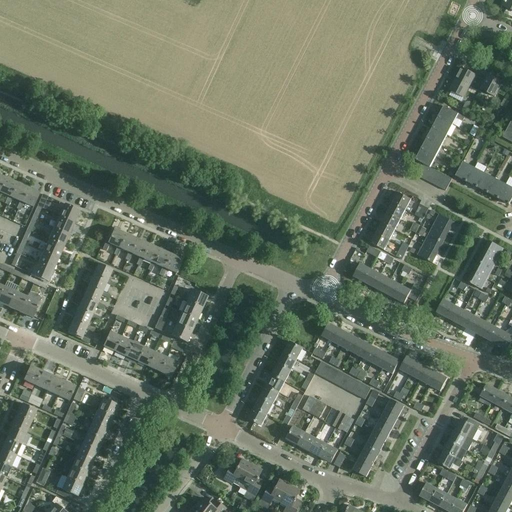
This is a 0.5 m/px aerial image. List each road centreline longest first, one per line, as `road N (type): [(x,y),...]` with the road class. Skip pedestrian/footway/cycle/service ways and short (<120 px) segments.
road 1 (tertiary): [(323,298),(467,15)]
road 2 (residential): [(237,261),(0,151)]
road 3 (residential): [(397,503),(472,360)]
road 4 (tertiary): [(472,360),(323,298)]
road 5 (unclassified): [(223,429),(290,284)]
road 6 (residential): [(173,406),(237,261)]
road 7 (residential): [(147,394),(22,337)]
road 8 (residential): [(92,511),(147,394)]
road 9 (residential): [(339,484),(223,429)]
